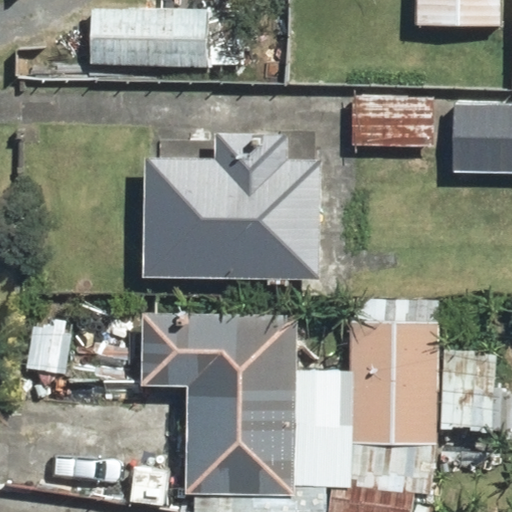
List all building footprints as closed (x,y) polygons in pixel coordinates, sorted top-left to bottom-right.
[(415,0),(416,24),(500,25),(499,0),(415,0)] [(89,7),(88,64),(204,66),(205,9),(89,7)] [(434,98),(350,93),(347,145),(431,149),(434,98)] [(511,106),(452,106),(451,176),(511,176),(511,106)] [(143,159),(142,277),(316,278),(318,161),(285,161),(285,134),(213,133),(213,160),(143,159)] [(354,322),(350,321),(349,444),(437,445),(438,300),(354,299),(354,322)] [(293,316),(142,315),(141,384),(185,384),(184,494),(291,495),(293,316)]
